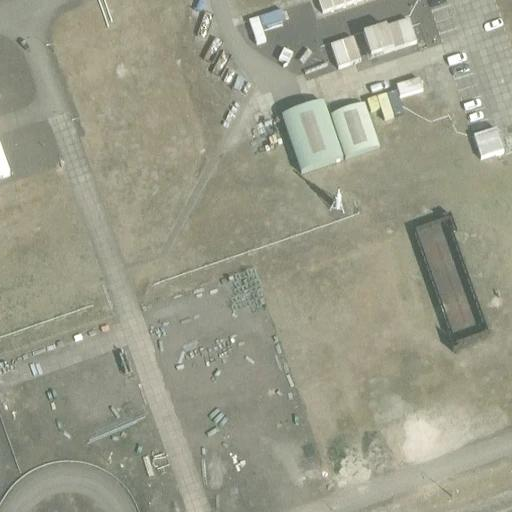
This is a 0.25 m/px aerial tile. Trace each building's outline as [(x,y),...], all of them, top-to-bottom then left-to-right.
[(316,0),(322,16),(370,0),(316,0)] [(399,92),(370,101),(376,123),(405,115),(399,92)] [(343,158),(323,100),(279,116),(300,173),(343,158)] [(366,108),(332,119),(346,161),(380,149),(366,108)] [(420,227),(445,323),(473,316),(447,220),(420,227)]
